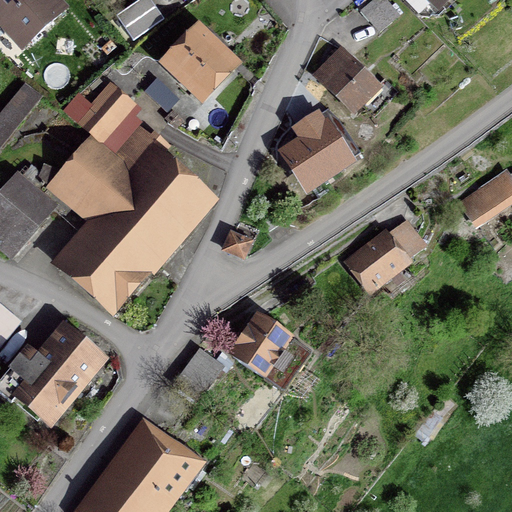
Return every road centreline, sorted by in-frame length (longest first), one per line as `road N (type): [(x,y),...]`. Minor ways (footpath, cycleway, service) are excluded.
road 1 (residential): [(511,97),(310,245),(208,297)]
road 2 (residential): [(304,39),(217,254),(208,297)]
road 3 (residential): [(0,271),(87,314),(153,370)]
road 4 (residential): [(153,370),(52,511)]
